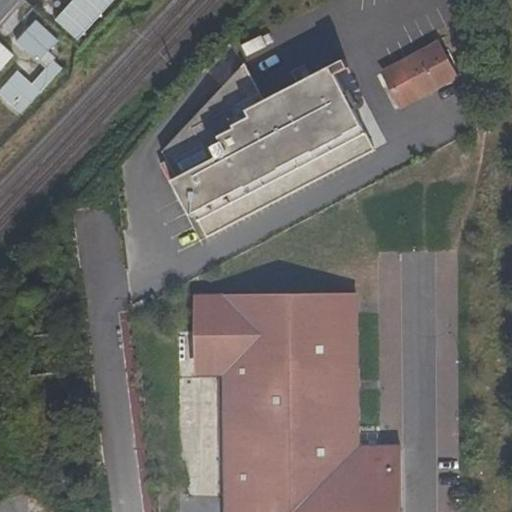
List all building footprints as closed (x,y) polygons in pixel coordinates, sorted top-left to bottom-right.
[(74,44),(117,0),(73,0),(51,22),(74,44)] [(39,67),(59,45),(35,23),(14,45),(39,67)] [(457,80),(438,44),(384,73),(403,108),(457,80)] [(0,73),(13,60),(0,47),(0,73)] [(266,103),(246,65),(164,153),(178,181),(196,215),(208,239),(375,152),(336,77),(349,70),(345,62),(266,103)] [(32,85),(17,72),(0,90),(0,101),(20,119),(61,72),(51,63),(32,85)] [(174,183),(191,217),(196,215),(178,181),(174,183)] [(31,379),(61,375),(52,296),(20,299),(23,318),(13,318),(14,327),(0,328),(0,355),(8,354),(6,341),(20,340),(19,329),(25,328),(27,350),(18,351),(20,363),(29,362),(31,379)] [(196,367),(227,367),(227,511),(402,511),(402,449),(359,450),(357,296),(195,298),(196,367)] [(23,476),(45,478),(45,472),(49,430),(49,428),(0,424),(0,474),(4,475),(4,483),(23,484),(23,476)] [(51,473),(54,431),(49,430),(45,472),(51,473)]
